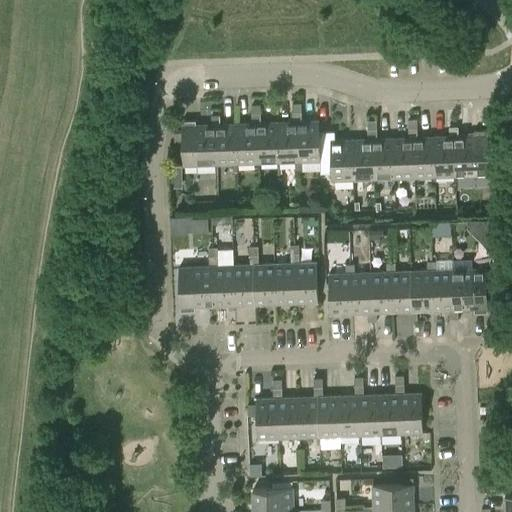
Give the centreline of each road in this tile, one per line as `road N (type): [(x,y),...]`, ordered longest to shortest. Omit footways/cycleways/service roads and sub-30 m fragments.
road 1 (residential): [(209,368),(191,349),(166,342),(157,319),(155,106),(164,84),(182,73),(327,74),(381,92),(492,85),(511,72)]
road 2 (residential): [(470,511),(465,369),(440,347),(235,358),(209,368)]
road 3 (residential): [(212,511),(209,368)]
